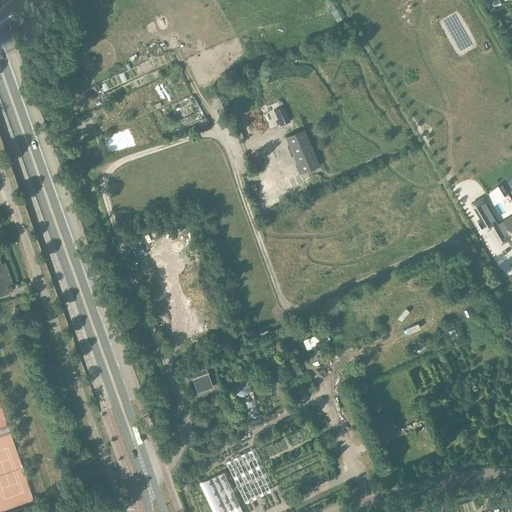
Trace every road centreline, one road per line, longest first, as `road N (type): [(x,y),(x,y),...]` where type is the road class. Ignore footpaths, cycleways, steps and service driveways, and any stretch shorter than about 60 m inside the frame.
road 1 (track): [(173,48),(216,127),(284,304),(298,308),(451,242),(471,248),(511,321)]
road 2 (residential): [(149,466),(182,448),(187,416),(104,170),(216,127)]
road 3 (secondary): [(149,466),(0,49)]
road 4 (secondary): [(0,83),(138,470)]
road 5 (unclassified): [(120,511),(0,169)]
road 6 (unclassified): [(346,511),(421,485),(511,472)]
